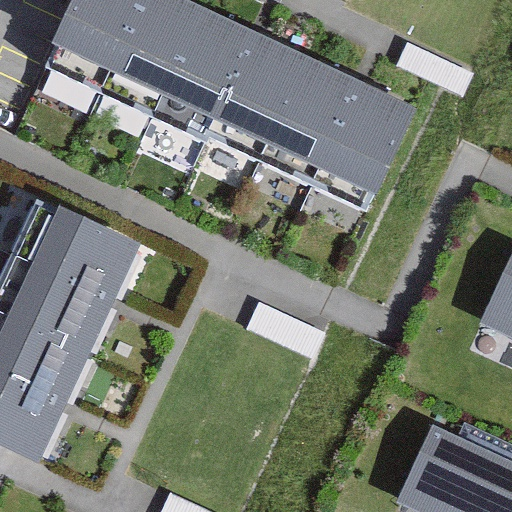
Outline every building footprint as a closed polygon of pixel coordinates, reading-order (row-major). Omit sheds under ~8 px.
[(158,0),(95,0),(61,78),(114,101),(158,0)] [(168,125),(218,13),(188,0),(158,0),(114,101),(168,125)] [(272,37),(218,13),(168,125),(222,149),(272,37)] [(327,61),(272,37),(222,149),(276,173),(327,61)] [(381,85),(327,61),(276,173),(329,198),(381,85)] [(436,110),(381,85),(329,198),(384,222),(436,110)] [(143,242),(38,194),(0,277),(0,443),(43,463),(143,242)] [(511,255),(484,318),(511,330),(511,255)] [(511,511),(511,460),(435,424),(399,498),(429,511),(511,511)]
